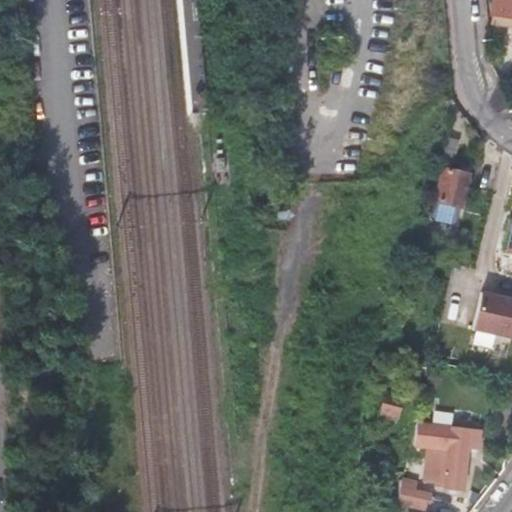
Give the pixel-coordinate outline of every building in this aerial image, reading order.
[(511,0),(491,0),(489,13),(502,15),(511,17),(511,0)] [(511,17),(502,15),(500,23),(511,25),(511,17)] [(455,175),(438,171),(428,212),(432,216),(449,220),(454,218),(465,169),(456,168),(455,175)] [(471,331),(510,340),(511,332),(511,300),(480,293),(471,331)] [(444,372),(427,368),(423,388),(436,390),(442,385),(444,372)] [(389,393),(385,410),(400,414),(404,396),(389,393)] [(429,426),(427,449),(431,449),(428,481),(443,484),(443,489),(463,491),(467,447),(478,449),(479,431),(468,430),(429,426)] [(420,485),(403,482),(397,511),(400,511),(427,511),(430,498),(418,495),(420,485)]
